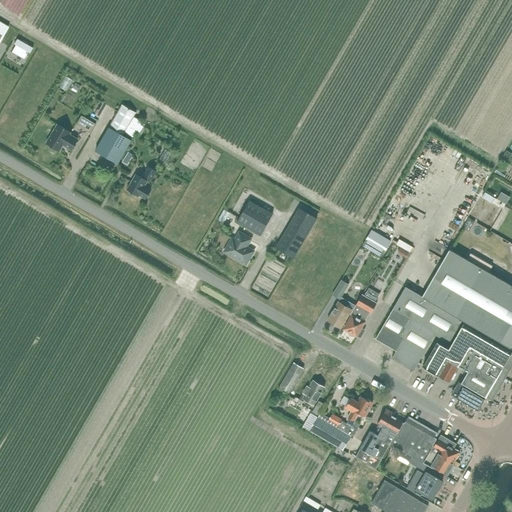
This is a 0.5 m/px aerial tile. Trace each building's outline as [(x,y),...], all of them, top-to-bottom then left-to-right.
[(0,43),(10,27),(0,21),(0,43)] [(16,45),(12,52),(24,59),(28,52),(30,53),(33,48),(18,39),(15,44),(16,45)] [(142,122),(134,117),(136,113),(123,105),(95,151),(118,165),(132,140),(123,135),(125,132),(134,137),(142,122)] [(76,125),(91,133),(96,124),(82,116),(76,125)] [(58,125),(47,143),(60,151),(63,145),(72,150),(78,139),(69,135),(71,132),(58,125)] [(511,153),(507,150),(502,159),(507,163),(511,154),(511,153)] [(128,152),(122,162),(127,165),(133,155),(128,152)] [(165,163),(169,157),(162,154),(159,159),(165,163)] [(142,178),(135,174),(127,189),(138,196),(139,195),(145,199),(150,190),(144,186),(147,181),(148,178),(151,180),(156,171),(148,167),(142,178)] [(479,190),(475,199),(480,201),(484,192),(479,190)] [(507,204),(510,197),(502,192),(498,198),(507,204)] [(281,200),(287,203),(289,197),(283,194),(281,200)] [(273,214),(249,200),(236,222),(261,236),(273,214)] [(463,208),(476,214),(479,208),(465,203),(463,208)] [(294,258),(317,218),(299,207),(275,248),(294,258)] [(229,213),(224,210),(219,220),(224,223),(229,213)] [(246,264),(254,250),(248,246),(253,239),(239,230),(234,238),(233,237),(224,252),(246,264)] [(371,230),(366,239),(385,250),(390,241),(371,230)] [(403,243),(418,251),(421,245),(407,237),(403,243)] [(406,286),(375,338),(396,350),(392,358),(414,370),(434,334),(449,343),(462,320),(511,349),(511,284),(488,271),(480,267),(467,259),(450,249),(423,296),(406,286)] [(332,295),(340,299),(340,300),(341,297),(349,284),(342,279),(332,295)] [(353,314),(344,329),(349,332),(350,333),(351,335),(353,335),(354,335),(356,336),(356,335),(360,337),(364,330),(361,328),(365,322),(362,321),(367,312),(370,314),(377,302),(362,294),(355,306),(353,310),(351,313),(353,314)] [(336,305),(328,320),(341,328),(350,313),(352,309),(353,310),(355,306),(341,297),(340,300),(340,299),(339,301),(336,305)] [(437,342),(423,367),(439,377),(439,376),(448,361),(458,366),(471,373),(465,384),(486,396),(493,400),(511,367),(511,353),(461,324),(452,341),(453,341),(449,349),(437,342)] [(288,395),(304,368),(294,362),(278,389),(288,395)] [(302,399),(314,406),(325,387),(313,380),(309,387),(307,386),(303,393),(305,394),(302,399)] [(458,382),(451,395),(457,398),(465,403),(478,410),(486,396),(465,384),(464,385),(458,382)] [(293,401),(302,406),(304,401),(295,397),(293,401)] [(351,398),(345,408),(351,411),(346,418),(354,422),(360,414),(364,417),(373,402),(367,399),(367,400),(361,397),(358,402),(351,398)] [(325,404),(319,401),(312,412),(318,415),(319,413),(325,404)] [(393,416),(394,414),(386,409),(376,427),(378,428),(375,433),(370,431),(360,449),(354,459),(374,471),(390,444),(402,450),(424,463),(433,446),(433,445),(437,439),(435,437),(436,434),(408,417),(404,422),(393,416)] [(342,451),(352,435),(338,428),(340,426),(328,419),(328,418),(319,413),(318,415),(309,431),(342,451)] [(340,426),(342,420),(343,419),(331,413),(328,418),(328,419),(340,426)] [(456,441),(461,444),(466,435),(461,433),(456,441)] [(454,448),(456,444),(442,435),(435,447),(433,446),(424,463),(423,463),(427,465),(433,468),(434,466),(447,473),(460,452),(454,448)] [(423,463),(424,463),(402,450),(399,456),(424,471),(427,465),(423,463)] [(417,470),(407,487),(414,491),(415,491),(418,493),(420,491),(432,498),(443,481),(426,471),(424,474),(417,470)] [(398,511),(424,511),(428,505),(385,479),(371,502),(387,511),(394,511),(396,511),(398,511)]
